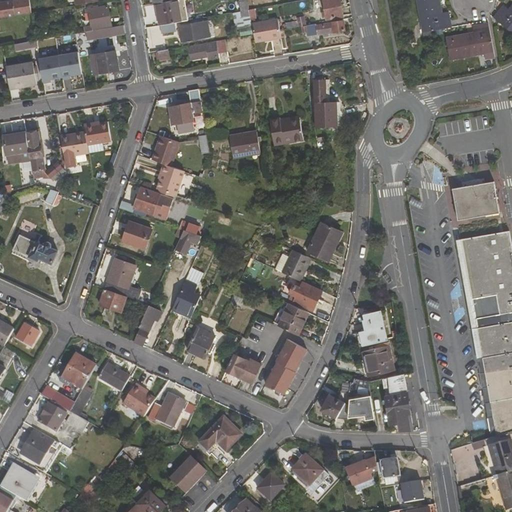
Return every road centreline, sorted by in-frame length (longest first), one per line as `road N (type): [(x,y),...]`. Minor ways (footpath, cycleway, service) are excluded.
road 1 (residential): [(288,424),(340,316),(358,247),(363,165)]
road 2 (tertiary): [(436,441),(395,192)]
road 3 (residential): [(69,322),(145,90)]
road 4 (residential): [(69,322),(288,424)]
road 5 (unclassified): [(145,90),(372,50)]
road 6 (residential): [(436,441),(335,441),(288,424)]
road 7 (unclassified): [(0,113),(145,90)]
road 8 (residential): [(0,442),(69,322)]
road 9 (residential): [(288,424),(200,511)]
